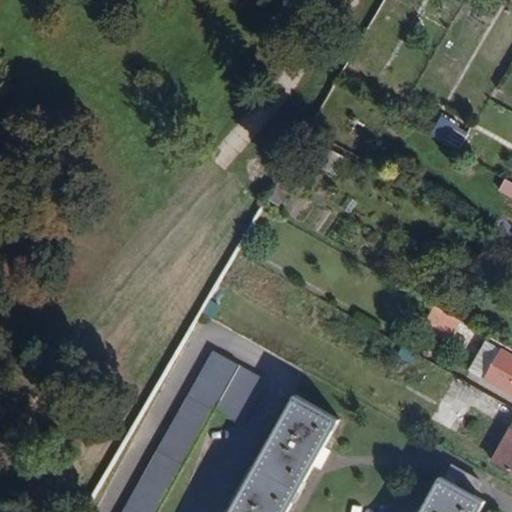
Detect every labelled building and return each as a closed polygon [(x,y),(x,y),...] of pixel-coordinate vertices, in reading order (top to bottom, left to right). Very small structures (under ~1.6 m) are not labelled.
[(487,28),(492,16),(471,6),(465,19),(487,28)] [(456,123),(441,115),(436,123),(427,118),(420,129),(459,151),(470,132),(455,124),(456,123)] [(337,174),(344,157),(332,152),(325,169),(337,174)] [(511,182),(504,179),(498,191),(511,197),(511,182)] [(454,316),(434,306),(427,320),(446,330),(454,316)] [(461,320),(454,316),(446,330),(453,335),(461,320)] [(471,369),(487,379),(503,350),(487,341),(471,369)] [(266,380),(214,350),(122,511),(158,511),(216,410),(241,424),(266,380)] [(511,354),(503,350),(487,379),(511,392),(511,354)] [(469,407),(495,419),(504,401),(453,377),(433,420),(457,432),(469,407)] [(288,511),(341,419),(296,394),(272,437),(268,435),(223,511),(288,511)] [(511,428),(494,461),(511,471),(511,428)] [(481,481),(454,466),(447,478),(442,476),(421,511),(480,511),(487,501),(473,494),(481,481)]
